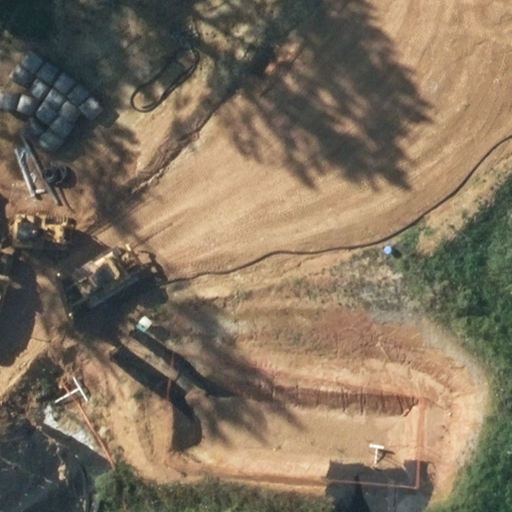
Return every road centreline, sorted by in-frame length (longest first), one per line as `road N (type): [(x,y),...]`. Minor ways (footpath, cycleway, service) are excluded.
road 1 (secondary): [(423,0),(0,295)]
road 2 (secondary): [(0,107),(142,0)]
